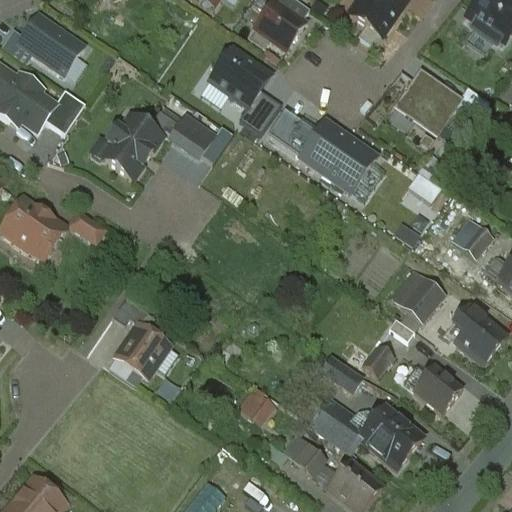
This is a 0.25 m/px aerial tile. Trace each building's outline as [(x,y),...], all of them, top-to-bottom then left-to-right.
[(310,15),(288,0),(281,0),(276,9),(302,27),(310,15)] [(362,0),(349,19),(383,42),(406,8),(395,0),(362,0)] [(511,6),(503,0),(486,0),(472,21),(505,44),(511,34),(511,6)] [(274,8),(256,35),(287,56),(305,29),(302,27),(276,9),(274,8)] [(40,25),(22,50),(64,79),(81,54),(40,25)] [(271,82),(233,56),(210,88),(247,114),(248,115),(260,97),(271,82)] [(0,74),(0,121),(9,128),(13,123),(38,140),(56,113),(40,101),(42,98),(20,83),(18,87),(0,74)] [(462,103),(421,75),(397,109),(438,137),(462,103)] [(281,112),(260,97),(248,115),(247,114),(239,126),(261,141),(281,112)] [(301,164),(317,139),(284,117),(267,141),(301,164)] [(148,136),(130,124),(121,137),(118,135),(108,149),(111,152),(102,165),(133,186),(162,145),(161,144),(165,138),(172,142),(178,132),(159,119),(148,136)] [(215,144),(185,123),(172,142),(172,143),(202,163),(215,144)] [(317,139),(301,164),(352,199),(376,163),(325,129),(317,139)] [(511,203),(502,216),(511,224),(511,203)] [(66,234),(23,205),(1,238),(15,247),(14,249),(29,259),(30,257),(43,267),(66,234)] [(105,237),(79,219),(70,232),(96,250),(105,237)] [(492,243),(470,225),(453,246),(475,264),(492,243)] [(511,269),(497,288),(511,300),(511,269)] [(424,285),(413,277),(391,304),(422,329),(445,302),(425,285),(424,285)] [(125,305),(115,321),(127,329),(130,325),(138,313),(125,305)] [(505,344),(463,310),(441,338),(483,372),(505,344)] [(147,320),(138,313),(130,325),(138,332),(139,331),(147,320)] [(415,339),(396,325),(389,335),(408,348),(415,339)] [(139,331),(138,332),(116,365),(147,386),(170,353),(139,331)] [(373,360),(359,348),(349,361),(364,372),(373,360)] [(364,372),(363,372),(377,384),(394,363),(380,352),(373,360),(364,372)] [(462,396),(434,373),(414,398),(442,421),(462,396)] [(354,424),(328,407),(312,431),(352,459),(360,447),(359,446),(377,425),(368,418),(358,419),(354,424)] [(422,446),(385,415),(377,425),(359,446),(360,447),(397,477),(422,446)] [(313,455),(299,472),(312,482),(322,470),(326,465),(313,455)] [(367,511),(383,494),(351,469),(339,483),(329,496),(348,511),(367,511)] [(339,483),(322,470),(312,482),(329,496),(339,483)] [(64,511),(34,486),(11,511),(64,511)]
